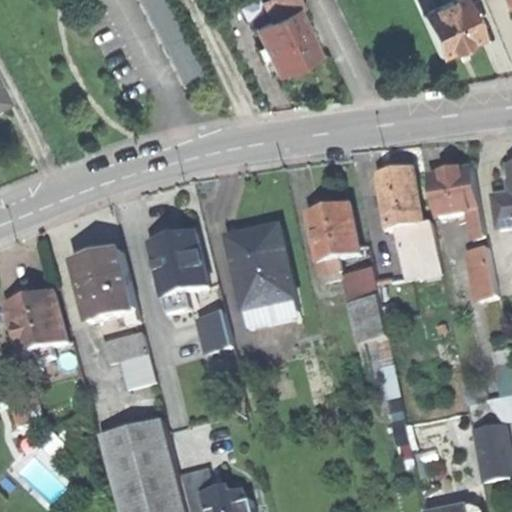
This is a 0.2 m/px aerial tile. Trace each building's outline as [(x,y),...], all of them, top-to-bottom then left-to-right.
[(137,0),(182,86),(206,74),(167,0),(137,0)] [(270,0),(278,14),(255,25),(263,42),(256,45),(261,56),(268,52),(276,70),(279,68),(284,73),(293,69),(294,61),(304,56),(316,51),(296,7),(300,5),(298,0),(270,0)] [(446,0),(420,12),(438,53),(461,43),(480,35),(464,0),(446,0)] [(451,165),(453,173),(471,170),(470,162),(460,164),(451,165)] [(511,227),(511,165),(511,167),(511,181),(511,182),(511,187),(511,196),(497,198),(501,229),(511,227)] [(434,176),(441,217),(472,212),(484,210),(477,169),(471,170),(453,173),(434,176)] [(386,206),(391,231),(400,229),(418,226),(425,225),(415,170),(397,173),(381,176),(385,197),(386,206)] [(380,207),(386,206),(385,197),(378,199),(380,207)] [(319,250),(322,263),(343,259),(364,255),(354,206),(331,210),(312,214),(316,234),(319,250)] [(488,236),(484,210),(472,212),(477,238),(488,236)] [(436,223),(425,225),(418,226),(422,247),(440,244),(436,223)] [(422,247),(418,226),(400,229),(404,251),(422,247)] [(236,255),(248,310),(299,299),(284,227),(259,232),(240,236),(244,253),(236,255)] [(162,272),(167,297),(186,293),(210,288),(198,234),(175,239),(155,243),(159,262),(162,272)] [(313,251),(319,250),(316,234),(310,235),(313,251)] [(232,238),(236,255),(244,253),(240,236),(232,238)] [(445,273),(440,244),(422,247),(404,251),(409,279),(445,273)] [(492,248),(472,251),(482,299),(502,295),(492,248)] [(126,327),(145,323),(128,252),(102,259),(78,264),(92,323),(123,315),(126,327)] [(346,272),(343,259),(322,263),(325,276),(346,272)] [(155,273),(162,272),(159,262),(153,264),(155,273)] [(351,279),(359,304),(384,298),(377,274),(351,279)] [(9,303),(22,354),(41,349),(44,360),(59,356),(56,345),(71,341),(58,291),(46,294),(37,296),(36,291),(30,288),(23,290),(20,296),(21,300),(9,303)] [(188,303),(186,293),(167,297),(169,307),(188,303)] [(359,304),(367,342),(379,339),(392,337),(384,298),(359,304)] [(228,314),(204,319),(212,352),(236,346),(228,314)] [(152,354),(148,334),(108,344),(113,363),(152,354)] [(398,364),(392,337),(379,339),(385,366),(398,364)] [(0,383),(8,381),(0,355),(0,383)] [(503,397),(511,395),(511,363),(496,367),(503,397)] [(11,394),(21,426),(33,423),(24,390),(11,394)] [(168,422),(104,438),(122,511),(190,511),(182,476),(168,422)] [(511,474),(511,450),(508,427),(478,432),(487,480),(511,474)] [(101,482),(111,480),(107,464),(97,467),(101,482)] [(251,511),(247,490),(217,497),(211,470),(182,476),(190,511),(251,511)]
